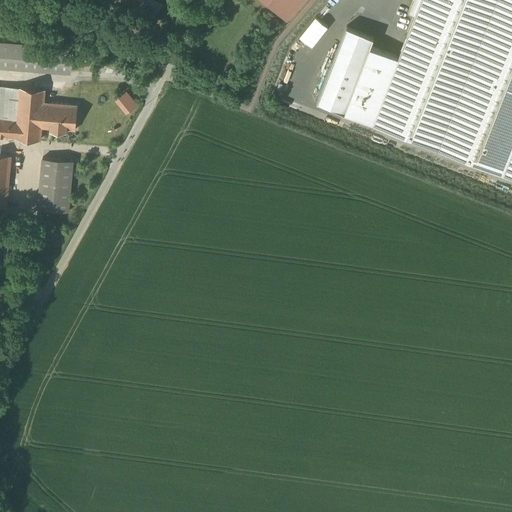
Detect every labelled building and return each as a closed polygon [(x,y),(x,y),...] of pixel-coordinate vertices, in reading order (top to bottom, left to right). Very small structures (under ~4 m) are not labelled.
[(123,0),(155,19),(163,5),(154,0),(123,0)] [(264,0),(287,19),(303,0),(264,0)] [(511,0),(421,0),(398,59),(370,48),(374,39),(346,28),(317,104),(511,179),(511,0)] [(303,38),(315,48),(333,29),(320,18),(303,38)] [(73,48),(0,41),(0,65),(71,72),(73,48)] [(45,89),(0,84),(0,135),(16,137),(41,139),(44,101),(45,89)] [(117,100),(128,114),(140,105),(129,91),(117,100)] [(64,103),(44,101),(42,127),(51,128),(50,129),(67,130),(67,129),(76,130),(78,105),(78,104),(78,99),(64,98),(64,103)] [(11,155),(0,154),(0,206),(6,207),(11,155)] [(73,160),(43,158),(38,209),(69,212),(73,160)] [(26,232),(6,231),(4,249),(24,250),(26,232)]
